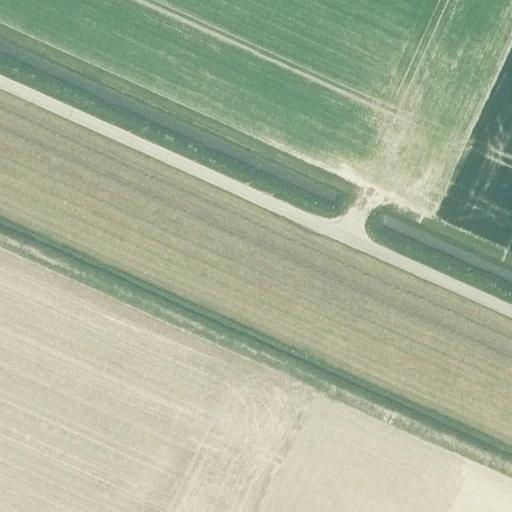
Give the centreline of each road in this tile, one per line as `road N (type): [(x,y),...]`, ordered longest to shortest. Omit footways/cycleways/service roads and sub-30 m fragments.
road 1 (track): [(511,312),(0,81)]
road 2 (track): [(511,428),(0,198)]
